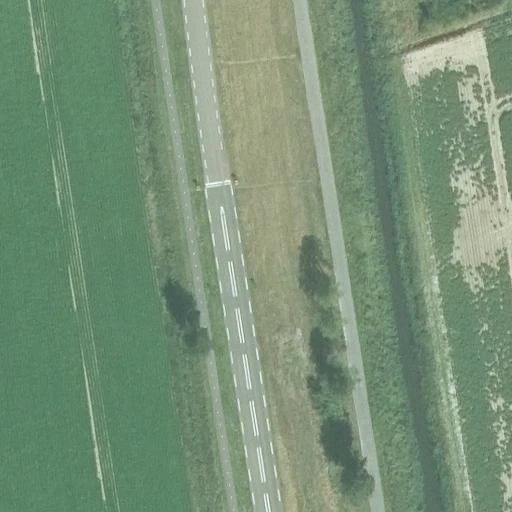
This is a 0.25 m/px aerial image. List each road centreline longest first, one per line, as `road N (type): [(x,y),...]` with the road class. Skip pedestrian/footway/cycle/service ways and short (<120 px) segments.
road 1 (unclassified): [(378,511),(299,0)]
road 2 (tertiary): [(194,0),(265,511)]
